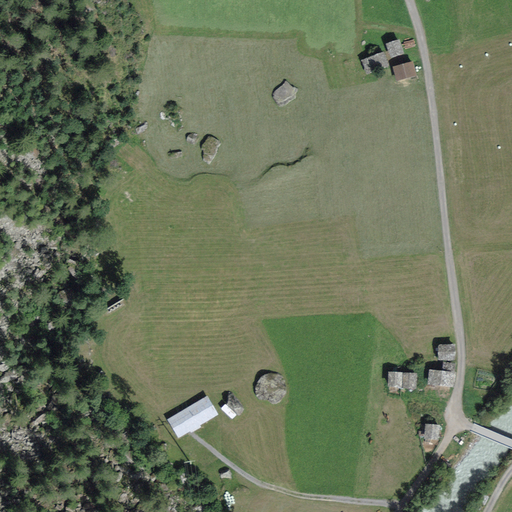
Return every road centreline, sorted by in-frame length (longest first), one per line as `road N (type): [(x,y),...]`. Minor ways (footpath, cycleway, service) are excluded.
road 1 (track): [(400,0),(419,67),(458,318),(459,421)]
road 2 (track): [(196,437),(267,486),(407,506)]
